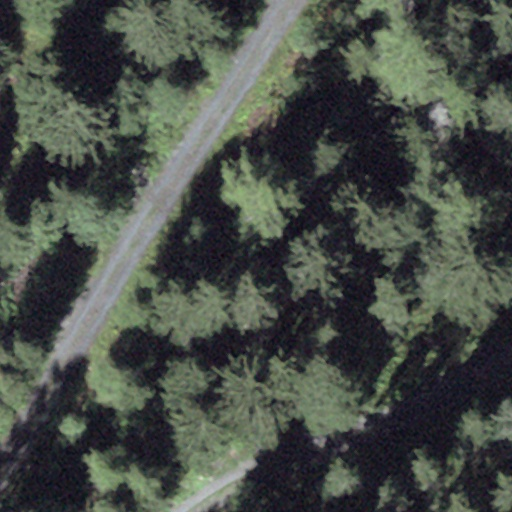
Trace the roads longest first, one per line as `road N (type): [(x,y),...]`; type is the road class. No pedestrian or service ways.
road 1 (track): [(0,463),(138,186),(283,0)]
road 2 (track): [(377,511),(511,408)]
